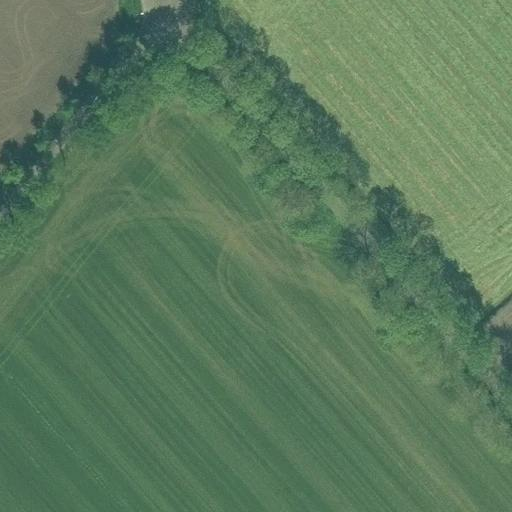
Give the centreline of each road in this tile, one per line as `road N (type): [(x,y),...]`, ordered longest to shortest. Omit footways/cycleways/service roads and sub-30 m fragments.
road 1 (unclassified): [(511,406),(165,13)]
road 2 (unclassified): [(0,219),(165,13)]
